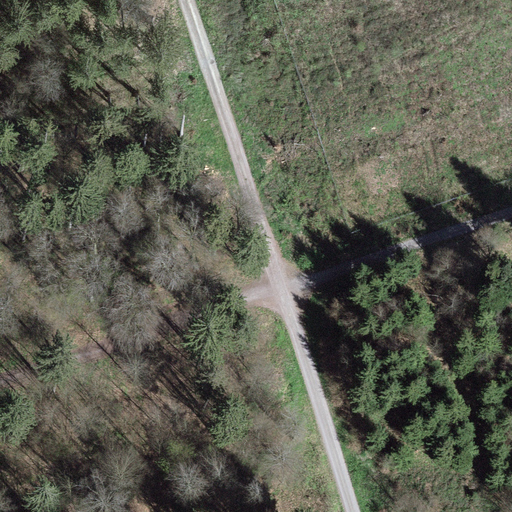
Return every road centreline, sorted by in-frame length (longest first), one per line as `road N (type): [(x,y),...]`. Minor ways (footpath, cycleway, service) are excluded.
road 1 (track): [(284,288),(187,0)]
road 2 (track): [(284,288),(0,370)]
road 3 (track): [(511,202),(284,288)]
road 4 (track): [(284,288),(355,511)]
